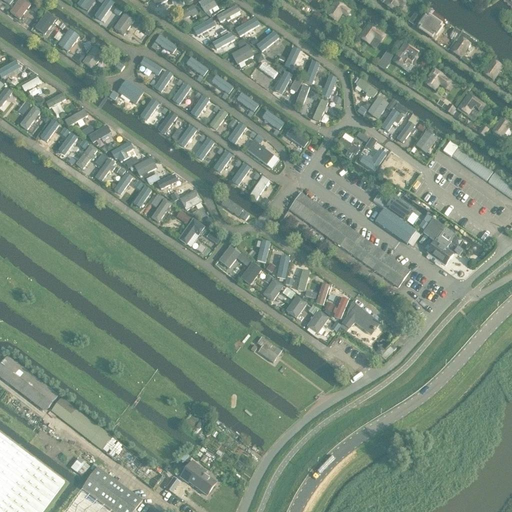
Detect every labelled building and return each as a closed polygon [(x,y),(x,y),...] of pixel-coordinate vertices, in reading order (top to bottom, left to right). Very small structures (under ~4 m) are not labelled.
[(20,21),(31,6),(23,0),(20,0),(10,13),(20,21)] [(212,0),(205,0),(199,4),(205,15),(217,8),(212,0)] [(403,8),(408,1),(405,0),(388,0),(385,5),(394,12),(399,6),(403,8)] [(108,13),(107,12),(111,5),(106,2),(95,18),(100,21),(104,15),(106,16),(108,13)] [(347,19),(351,12),(346,9),(336,2),(327,16),(337,22),(342,15),(347,19)] [(240,12),(237,6),(216,17),(219,23),(240,12)] [(193,7),(177,16),(180,23),(197,14),(193,7)] [(427,36),(437,22),(427,16),(428,14),(426,13),(422,18),(424,19),(418,29),(427,36)] [(56,21),(46,14),(35,29),(45,36),(56,21)] [(125,14),(114,30),(124,37),(135,21),(125,14)] [(255,20),(236,30),(239,36),(243,33),(245,36),(249,34),(248,31),(258,25),(255,20)] [(195,29),(198,34),(213,26),(211,21),(195,29)] [(381,44),(386,37),(369,25),(360,39),(370,45),(374,39),(381,44)] [(69,31),(58,46),(68,54),(79,38),(69,31)] [(214,44),(218,50),(234,41),(231,34),(214,44)] [(260,47),(264,53),(282,40),(278,34),(260,47)] [(451,52),(461,59),(470,46),(471,46),(474,42),(474,41),(464,34),(464,35),(463,36),(460,34),(455,42),(457,43),(451,52)] [(160,47),(171,55),(175,50),(163,42),(160,47)] [(407,63),(413,67),(421,56),(405,45),(393,62),(403,69),(407,63)] [(237,66),(254,58),(248,47),(231,56),(237,66)] [(92,71),(104,55),(94,48),(82,64),(92,71)] [(294,52),(287,67),(292,69),(299,54),(294,52)] [(183,56),(179,61),(191,68),(194,64),(183,56)] [(140,63),(155,73),(158,68),(143,58),(140,63)] [(494,81),(503,68),(493,61),(484,75),(494,81)] [(18,68),(15,63),(0,71),(3,77),(18,68)] [(277,74),(263,64),(259,69),(273,80),(277,74)] [(306,79),(312,81),(317,66),(312,64),(306,79)] [(452,82),(445,77),(444,79),(434,72),(425,85),(435,92),(439,86),(445,91),(452,82)] [(166,73),(157,88),(162,91),(171,76),(166,73)] [(330,75),(323,93),(329,95),(333,87),(335,87),(337,84),(335,83),(337,78),(330,75)] [(283,93),(289,78),(283,76),(277,91),(283,93)] [(41,84),(38,78),(22,87),(25,93),(41,84)] [(118,93),(135,106),(144,93),(126,81),(118,93)] [(218,81),(215,85),(229,95),(232,90),(218,81)] [(370,100),(371,98),(373,99),(378,93),(360,81),(356,87),(367,95),(365,97),(370,100)] [(179,103),(189,89),(184,85),(174,99),(179,103)] [(303,86),(295,107),(302,109),(309,89),(303,86)] [(6,89),(0,97),(0,109),(12,94),(6,89)] [(66,101),(63,95),(46,104),(49,110),(66,101)] [(469,116),(478,103),(468,96),(459,109),(469,116)] [(237,101),(247,109),(251,104),(241,97),(237,101)] [(208,102),(203,98),(192,113),(197,116),(208,102)] [(378,98),(367,113),(378,121),(389,105),(378,98)] [(153,101),(143,114),(148,118),(158,104),(153,101)] [(319,123),(328,104),(321,101),(312,120),(319,123)] [(40,118),(38,117),(41,113),(34,107),(20,126),(27,132),(35,121),(36,123),(40,118)] [(383,124),(393,132),(405,117),(395,109),(383,124)] [(88,117),(84,111),(65,122),(68,128),(88,117)] [(216,131),(228,116),(221,111),(210,127),(216,131)] [(171,113),(158,131),(164,136),(177,118),(171,113)] [(269,117),(266,122),(280,132),(283,127),(269,117)] [(502,139),(511,126),(501,119),(492,132),(502,139)] [(53,121),(40,139),(46,143),(59,126),(53,121)] [(409,123),(397,140),(403,144),(415,127),(409,123)] [(245,128),(240,124),(229,140),(235,143),(245,128)] [(111,134),(107,127),(89,137),(93,144),(111,134)] [(190,128),(179,141),(184,145),(194,131),(190,128)] [(309,143),(291,130),(286,136),(304,150),(309,143)] [(416,147),(426,155),(437,140),(426,132),(416,147)] [(77,140),(71,136),(60,150),(66,155),(77,140)] [(352,155),(356,157),(360,150),(341,139),(337,146),(348,152),(345,156),(349,159),(352,155)] [(210,141),(200,155),(205,159),(215,144),(210,141)] [(274,157),(254,142),(247,151),(267,166),(274,157)] [(132,149),(129,144),(114,152),(117,158),(132,149)] [(76,166),(83,171),(97,152),(90,146),(76,166)] [(456,160),(462,152),(458,149),(452,157),(456,160)] [(222,150),(214,161),(219,165),(227,153),(222,150)] [(382,164),(363,151),(358,158),(377,171),(382,164)] [(460,163),(461,163),(467,154),(462,151),(462,152),(456,160),(460,163)] [(465,167),(465,166),(471,158),(467,154),(461,163),(460,163),(465,167)] [(469,170),(470,169),(476,161),(471,158),(465,166),(465,167),(469,170)] [(157,170),(152,159),(135,168),(140,178),(157,170)] [(226,173),(230,176),(240,163),(236,159),(226,173)] [(108,160),(95,178),(101,183),(115,165),(108,160)] [(474,173),(474,172),(480,164),(476,161),(470,169),(469,170),(474,173)] [(478,176),(482,170),(485,167),(480,164),(474,172),(474,173),(478,176)] [(483,179),(489,170),(485,167),(482,170),(478,176),(483,179)] [(248,169),(238,182),(242,186),(253,172),(248,169)] [(489,170),(483,179),(486,182),(493,173),(489,170)] [(114,191),(120,195),(133,178),(127,174),(114,191)] [(492,186),(492,185),(499,177),(494,174),(488,183),(492,186)] [(178,182),(175,176),(158,184),(161,190),(178,182)] [(250,197),(256,201),(269,182),(262,177),(250,197)] [(497,189),(503,180),(499,177),(492,185),(492,186),(497,189)] [(501,192),(507,183),(503,180),(497,189),(501,192)] [(501,192),(506,195),(511,186),(507,183),(501,192)] [(150,191),(145,188),(135,202),(140,205),(150,191)] [(202,203),(196,192),(180,201),(186,213),(202,203)] [(373,203),(379,206),(386,195),(380,192),(373,203)] [(289,211),(398,288),(410,272),(301,194),(289,211)] [(391,199),(386,195),(379,206),(384,210),(391,199)] [(396,206),(401,199),(396,195),(390,203),(390,202),(385,208),(407,224),(412,218),(396,206)] [(243,211),(226,199),(221,206),(238,218),(243,211)] [(151,219),(159,224),(172,205),(164,200),(151,219)] [(407,246),(417,233),(384,210),(375,223),(407,246)] [(194,220),(180,239),(187,244),(201,226),(194,220)] [(446,250),(455,236),(445,229),(433,220),(423,234),(435,242),(427,254),(445,267),(453,256),(446,250)] [(270,244),(264,242),(260,259),(266,260),(270,244)] [(219,262),(229,270),(240,256),(230,248),(219,262)] [(285,280),(290,258),(282,257),(278,278),(285,280)] [(252,264),(240,279),(250,287),(262,271),(252,264)] [(303,271),(297,291),(304,293),(310,273),(303,271)] [(263,296),(272,303),(283,287),(274,280),(263,296)] [(322,284),(316,305),(323,307),(329,287),(322,284)] [(307,305),(296,297),(286,312),(296,320),(307,305)] [(342,299),(334,318),(340,321),(348,301),(342,299)] [(346,319),(340,328),(347,333),(354,325),(355,323),(366,332),(366,333),(370,335),(371,336),(374,332),(375,332),(376,332),(376,331),(376,330),(376,329),(377,329),(379,326),(380,325),(352,304),(346,319)] [(318,336),(329,320),(318,312),(307,328),(318,336)] [(273,364),(278,357),(281,353),(261,339),(257,345),(263,350),(260,354),(273,364)] [(392,346),(381,357),(385,361),(396,350),(392,346)] [(8,358),(0,367),(0,377),(46,413),(50,408),(59,397),(8,358)] [(53,410),(51,412),(102,451),(113,438),(61,399),(53,410)] [(0,511),(0,505),(34,460),(0,434),(0,511)] [(43,511),(65,483),(34,460),(0,505),(0,511),(43,511)] [(78,460),(71,470),(82,479),(89,469),(78,460)] [(188,485),(189,484),(207,497),(216,484),(205,475),(206,473),(193,463),(180,479),(188,485)] [(135,511),(143,502),(98,469),(83,489),(113,511),(135,511)] [(173,494),(180,485),(175,481),(167,491),(173,494)] [(113,511),(83,489),(66,511),(113,511)]
